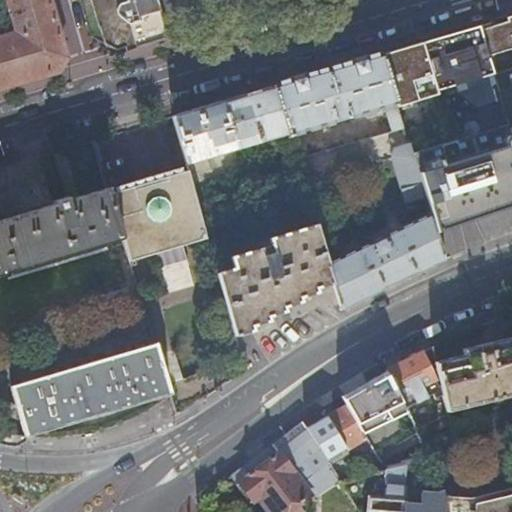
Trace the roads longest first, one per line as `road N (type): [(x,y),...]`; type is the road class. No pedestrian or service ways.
road 1 (primary): [(438,0),(92,101)]
road 2 (secondary): [(270,405),(369,337),(511,273)]
road 3 (secondary): [(154,511),(270,405)]
